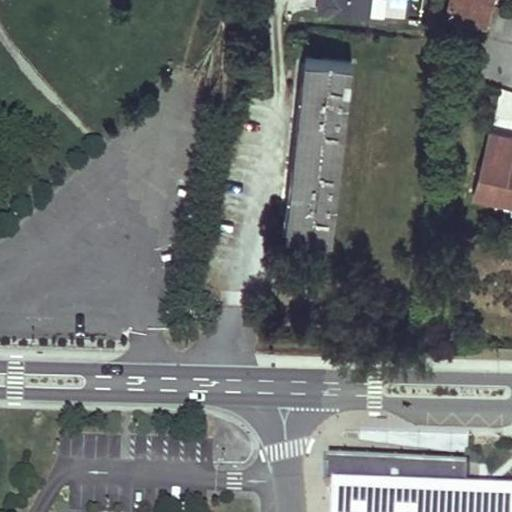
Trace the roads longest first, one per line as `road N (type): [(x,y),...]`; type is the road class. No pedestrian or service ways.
road 1 (unknown): [(221,354),(284,0)]
road 2 (secondary): [(0,380),(288,389)]
road 3 (secondary): [(288,389),(511,395)]
road 4 (residential): [(288,389),(291,511)]
